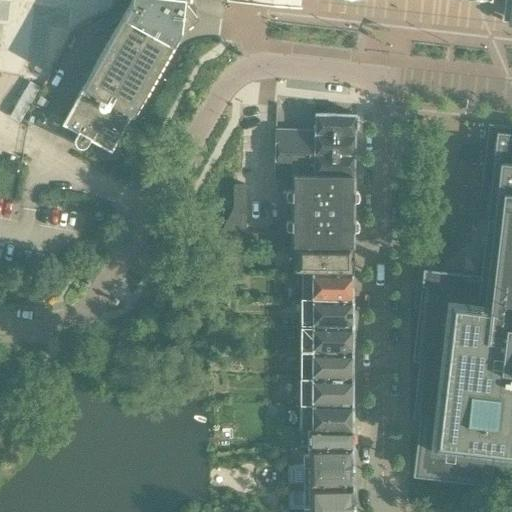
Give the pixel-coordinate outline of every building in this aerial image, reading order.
[(130,0),(131,2),(62,124),(76,133),(74,137),(73,138),(73,140),(73,141),(74,143),(74,144),(75,145),(76,146),(78,147),(79,147),(81,148),(83,147),(85,146),(86,145),(87,144),(89,140),(110,151),(180,29),(197,15),(184,0),(130,0)] [(511,0),(503,0),(502,17),(501,21),(505,22),(506,22),(506,26),(511,26),(511,0)] [(269,21),(269,23),(359,34),(360,32),(269,21)] [(357,49),(266,39),(266,41),(357,51),(357,49)] [(275,174),(292,175),(314,175),(354,176),(355,115),(315,114),(315,130),(276,129),(275,174)] [(417,307),(411,359),(418,360),(411,418),(420,419),(418,435),(417,435),(412,476),(413,476),(434,479),(437,479),(457,481),(490,485),(493,457),(511,458),(511,128),(497,126),(489,125),(488,131),(481,190),(480,189),(479,193),(483,194),(483,192),(489,193),(486,214),(485,225),(478,224),(474,227),(473,226),(471,226),(470,241),(471,242),(444,264),(444,267),(444,271),(423,268),(422,273),(421,273),(421,276),(422,276),(420,291),(419,291),(419,292),(417,307)] [(314,175),(292,175),(291,245),(354,246),(354,176),(314,175)] [(0,221),(23,224),(22,229),(45,232),(47,208),(39,208),(41,194),(44,194),(45,193),(21,190),(22,184),(1,182),(0,190),(0,221)] [(223,228),(246,229),(246,185),(234,185),(234,208),(223,228)] [(216,244),(271,245),(271,234),(221,233),(216,243),(216,244)] [(354,247),(293,246),(294,272),(302,273),(353,273),(353,257),(354,257),(354,247)] [(302,273),(302,299),(353,300),(353,273),(302,273)] [(302,299),(302,326),(353,326),(353,300),(302,299)] [(302,326),(301,352),(353,353),(353,326),(302,326)] [(301,352),(301,378),(352,379),(353,353),(301,352)] [(301,378),(301,405),(352,404),(352,379),(301,378)] [(300,431),(308,431),(352,431),(352,404),(301,405),(300,431)] [(300,447),(308,447),(352,447),(352,431),(308,431),(300,431),(300,447)] [(289,465),(289,487),(353,486),(352,447),(308,447),(308,455),(303,455),(303,465),(289,465)] [(353,511),(353,486),(289,487),(290,508),(304,508),(304,511),(353,511)]
